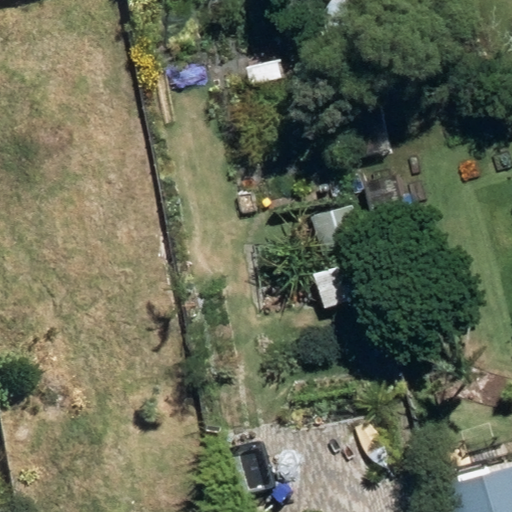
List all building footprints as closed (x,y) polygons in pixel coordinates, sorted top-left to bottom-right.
[(327,0),(339,43),(376,33),(367,0),(327,0)] [(423,237),(392,164),(350,182),(381,255),(423,237)] [(303,200),(324,260),(362,247),(341,186),(303,200)] [(363,258),(306,277),(320,318),(377,299),(363,258)] [(511,511),(511,468),(480,477),(488,511),(511,511)]
